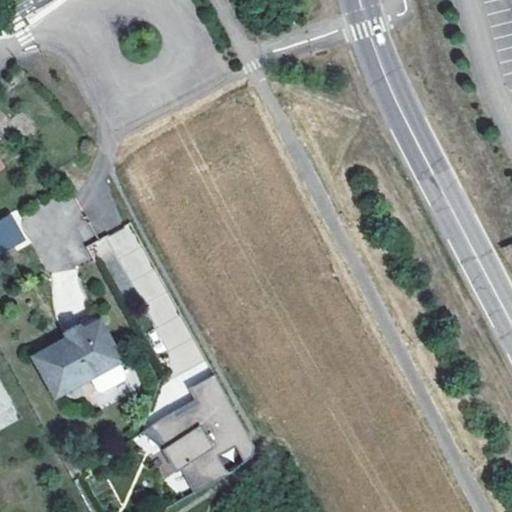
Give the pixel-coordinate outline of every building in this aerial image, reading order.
[(0,254),(26,244),(15,215),(0,220),(0,254)] [(134,225),(107,236),(127,281),(133,278),(155,328),(175,319),(134,225)] [(72,336),(38,356),(59,395),(86,380),(111,365),(124,358),(102,319),(88,327),(83,319),(68,328),(72,336)] [(111,365),(86,380),(93,392),(98,393),(116,382),(118,378),(111,365)] [(0,375),(0,409),(14,402),(0,375)] [(177,472),(190,496),(231,475),(252,457),(253,447),(215,376),(189,391),(197,406),(176,418),(173,414),(150,427),(162,450),(160,451),(173,474),(177,472)] [(162,450),(150,427),(140,432),(160,451),(162,450)]
